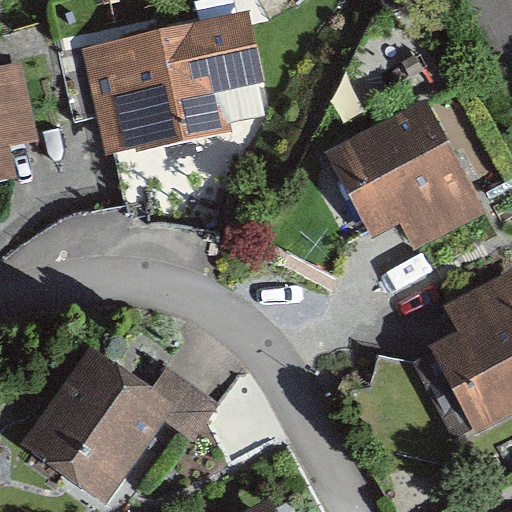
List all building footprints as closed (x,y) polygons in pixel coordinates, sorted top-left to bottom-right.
[(239,21),(87,50),(108,155),(259,126),(239,21)] [(21,67),(0,71),(0,187),(11,185),(0,139),(35,131),(21,67)] [(477,209),(423,110),(319,166),(359,239),(392,221),(407,247),(477,209)] [(511,414),(511,276),(440,313),(454,342),(421,359),(462,440),(511,414)] [(216,409),(168,374),(147,403),(94,365),(40,441),(74,464),(67,474),(100,497),(159,414),(195,439),(216,409)]
